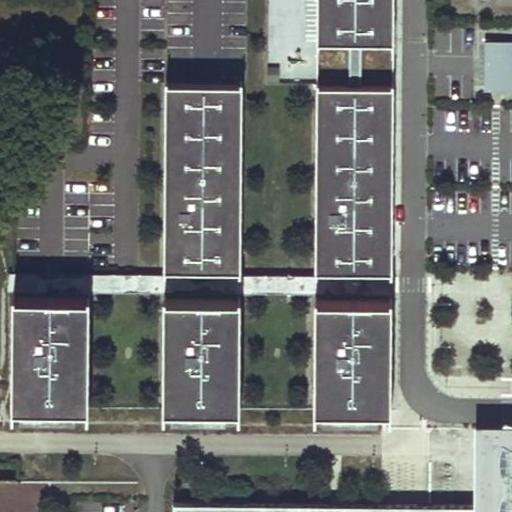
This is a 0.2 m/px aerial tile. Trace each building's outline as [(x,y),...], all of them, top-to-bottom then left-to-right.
[(315,0),(316,38),(392,38),(391,0),(315,0)] [(163,80),(163,270),(239,270),(239,80),(163,80)] [(312,80),(313,269),(388,269),(388,80),(312,80)] [(104,289),(168,289),(168,270),(104,270),(104,289)] [(330,279),(330,271),(256,271),(256,290),(318,290),(318,279),(330,279)] [(9,410),(89,410),(89,293),(8,293),(9,410)] [(165,294),(164,414),(238,415),(240,295),(165,294)] [(313,295),(311,415),(386,416),(388,296),(313,295)] [(511,511),(511,416),(475,417),(474,511),(511,511)] [(483,511),(484,505),(172,503),(171,511),(483,511)]
